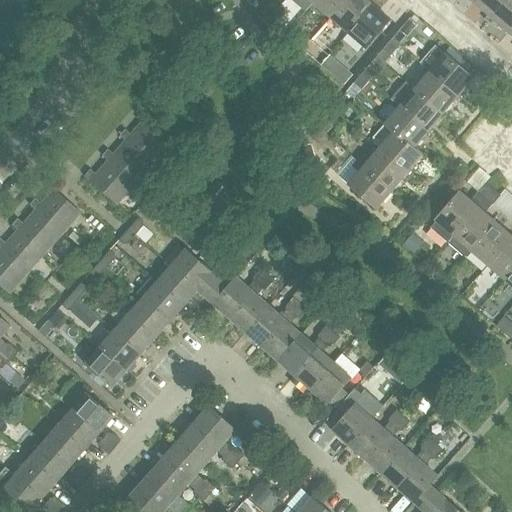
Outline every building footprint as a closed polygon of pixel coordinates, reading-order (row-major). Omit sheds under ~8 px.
[(346,0),(315,0),(313,3),(331,18),(346,0)] [(366,0),(346,0),(331,18),(349,33),(373,5),(366,0)] [(476,0),(475,3),(489,15),(485,19),(488,22),(506,0),(476,0)] [(511,0),(506,0),(488,22),(492,25),(496,20),(508,31),(511,26),(511,0)] [(390,21),(373,5),(349,33),(366,48),(390,21)] [(391,40),(399,46),(407,37),(399,31),(391,40)] [(399,46),(391,40),(384,49),(391,55),(399,46)] [(445,54),(430,72),(457,96),(461,100),(464,96),(460,93),(472,78),(445,54)] [(362,74),(369,81),(377,72),(369,65),(362,74)] [(456,106),(458,103),(461,100),(457,96),(430,72),(414,90),(442,113),(452,102),(456,106)] [(369,81),(362,74),(354,83),(362,90),(369,81)] [(391,99),(400,107),(427,131),(432,134),(435,131),(430,127),(442,113),(414,90),(406,82),(391,99)] [(331,109),(339,116),(347,107),(339,101),(331,109)] [(394,131),(413,148),(425,134),(429,138),(432,134),(427,131),(400,107),(385,124),(394,131)] [(339,116),(331,109),(324,118),(331,125),(339,116)] [(125,130),(120,136),(126,141),(152,164),(171,143),(144,120),(131,135),(125,130)] [(370,142),(379,150),(406,173),(411,178),(414,174),(409,170),(422,156),(413,148),(394,131),(385,124),(370,142)] [(317,127),(310,134),(319,142),(326,135),(317,127)] [(135,184),(152,164),(126,141),(113,154),(108,150),(102,156),(108,160),(135,184)] [(406,184),(408,181),(411,178),(406,173),(379,150),(364,167),(392,191),(401,180),(406,184)] [(135,184),(108,160),(96,174),(90,169),(85,176),(90,181),(117,204),(135,184)] [(392,191),(364,167),(348,185),(376,209),(381,213),(384,209),(379,205),(392,191)] [(478,192),(485,198),(493,189),(486,183),(478,192)] [(63,233),(81,212),(54,189),(41,204),(35,199),(30,205),(36,210),(63,233)] [(501,196),(493,189),(485,198),(493,205),(501,196)] [(453,235),(477,207),(459,192),(435,220),(437,221),(432,228),(447,241),(453,235)] [(149,201),(139,212),(153,224),(162,213),(149,201)] [(470,250),(494,222),(477,207),(453,235),(447,241),(465,256),(470,250)] [(45,253),(63,233),(36,210),(23,224),(18,219),(13,224),(18,230),(45,253)] [(128,229),(135,235),(137,233),(143,226),(143,222),(138,217),(128,229)] [(487,265),(511,237),(507,233),(494,222),(470,250),(487,265)] [(135,235),(128,229),(118,240),(123,244),(127,244),(135,235)] [(27,273),(45,253),(18,230),(6,244),(0,239),(0,238),(0,249),(0,250),(27,273)] [(487,265),(505,280),(511,271),(511,237),(487,265)] [(186,249),(171,266),(198,289),(197,290),(204,297),(220,279),(212,272),(186,249)] [(27,273),(0,250),(0,285),(9,294),(27,273)] [(100,262),(106,268),(114,259),(114,254),(109,250),(100,262)] [(106,268),(100,262),(90,273),(95,277),(99,277),(106,268)] [(183,305),(197,290),(198,289),(171,266),(157,282),(183,305)] [(212,304),(228,318),(252,291),(267,274),(261,268),(253,278),(253,282),(248,288),(236,277),(228,286),(225,283),(220,279),(204,297),(209,301),(212,304)] [(275,280),(267,274),(252,291),(228,318),(245,332),(268,306),(257,295),(262,289),(267,289),(275,280)] [(142,299),(169,322),(183,305),(157,282),(142,299)] [(71,294),(78,300),(86,291),(85,287),(81,283),(71,294)] [(78,300),(71,294),(61,305),(66,309),(70,309),(78,300)] [(280,316),(268,306),(245,332),(261,347),(285,320),(300,303),(293,297),(286,306),(286,310),(280,316)] [(142,299),(128,315),(155,338),(169,322),(142,299)] [(300,303),(285,320),(261,347),(278,361),(294,342),(301,334),(289,324),(295,318),(299,318),(307,309),(300,303)] [(114,332),(140,355),(155,338),(128,315),(114,332)] [(0,317),(0,337),(10,326),(0,317)] [(48,320),(38,332),(45,338),(53,329),(52,324),(48,320)] [(278,361),(294,376),(311,357),(318,349),(333,332),(326,326),(318,335),(318,339),(313,345),(301,334),(294,342),(278,361)] [(114,332),(99,348),(126,371),(140,355),(114,332)] [(294,376),(311,390),(327,371),(334,363),(322,353),(327,347),(331,346),(339,337),(333,332),(318,349),(311,357),(294,376)] [(1,348),(13,358),(19,352),(9,343),(5,344),(1,348)] [(13,358),(1,348),(0,349),(0,359),(7,365),(13,358)] [(126,371),(99,348),(85,364),(111,388),(126,371)] [(363,379),(373,367),(367,361),(359,371),(359,375),(363,379)] [(351,378),(334,363),(327,371),(311,390),(327,404),(344,386),(351,378)] [(87,393),(72,410),(99,433),(114,417),(87,393)] [(331,430),(347,445),(371,418),(355,403),(331,430)] [(221,446),(238,461),(244,455),(235,447),(231,447),(225,442),(236,430),(209,406),(194,422),(221,446)] [(347,445),(364,459),(388,432),(403,415),(397,409),(388,418),(388,422),(383,428),(371,418),(347,445)] [(85,450),(99,433),(72,410),(58,426),(85,450)] [(364,459),(380,473),(404,447),(393,437),(398,431),(402,430),(410,421),(403,415),(388,432),(364,459)] [(194,422),(180,439),(207,462),(217,451),(223,456),(223,461),(232,469),(238,461),(221,446),(194,422)] [(70,466),(85,450),(58,426),(43,443),(70,466)] [(103,438),(115,448),(121,441),(111,433),(107,433),(103,438)] [(100,446),(109,455),(115,448),(103,438),(99,442),(100,446)] [(416,457),(404,447),(380,473),(397,488),(421,461),(436,444),(429,438),(421,447),(421,451),(416,457)] [(207,462),(180,439),(165,455),(192,479),(210,494),(215,488),(206,480),(202,480),(196,475),(207,462)] [(29,459),(56,482),(70,466),(43,443),(29,459)] [(419,507),(422,509),(437,492),(435,489),(430,485),(438,476),(425,465),(430,459),(435,459),(443,450),(436,444),(421,461),(397,488),(414,503),(419,507)] [(165,455),(151,472),(178,495),(188,483),(194,489),(194,493),(203,501),(210,494),(192,479),(165,455)] [(41,499),(56,482),(29,459),(15,475),(41,499)] [(75,470),(86,480),(92,473),(83,465),(79,466),(75,470)] [(86,480),(75,470),(71,475),(71,478),(81,487),(86,480)] [(151,472),(137,488),(164,511),(163,511),(173,511),(167,507),(178,495),(151,472)] [(22,511),(29,511),(41,499),(15,475),(0,492),(22,511)] [(163,511),(164,511),(137,488),(122,505),(130,511),(163,511)] [(260,506),(266,500),(255,490),(249,497),(260,506)] [(460,511),(445,498),(437,492),(422,509),(424,511),(460,511)] [(329,511),(312,497),(299,511),(329,511)] [(46,503),(57,511),(58,511),(64,506),(54,498),(50,498),(46,503)] [(42,511),(43,511),(57,511),(46,503),(42,507),(42,511)]
